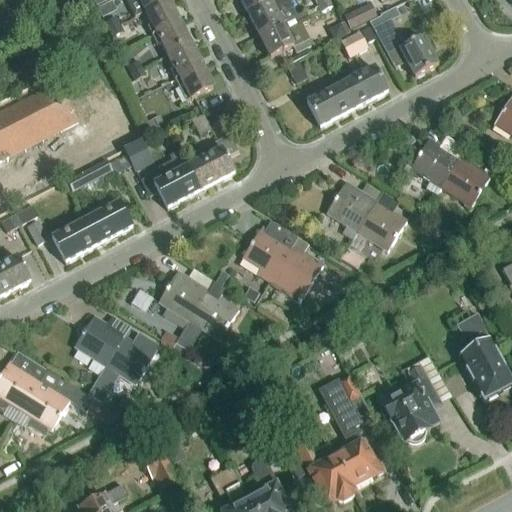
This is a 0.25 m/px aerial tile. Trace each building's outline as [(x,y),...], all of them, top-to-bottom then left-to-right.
[(123,0),(134,21),(144,16),(168,3),(166,0),(123,0)] [(237,0),(247,18),(283,0),(237,0)] [(297,20),(294,14),(286,0),(283,0),(247,18),(258,39),(285,26),(297,20)] [(328,0),(316,0),(313,2),(317,10),(330,3),(328,0)] [(511,0),(508,4),(509,5),(499,16),(506,22),(511,16),(511,0)] [(179,26),(168,3),(144,16),(151,29),(147,31),(152,41),(179,26)] [(330,3),(317,10),(320,17),(334,11),(330,3)] [(369,7),(343,22),(350,34),(376,20),(369,7)] [(386,15),(379,19),(380,20),(371,25),(395,72),(405,66),(414,83),(438,71),(423,42),(405,52),(386,15)] [(270,63),(293,51),(309,43),(302,29),(310,24),(306,16),(297,20),(285,26),(258,39),(270,63)] [(104,27),(108,35),(119,29),(115,21),(104,27)] [(190,47),(179,26),(152,41),(156,49),(160,47),(166,60),(190,47)] [(123,36),(119,29),(108,35),(112,42),(123,36)] [(376,42),(369,30),(360,35),(367,47),(376,42)] [(359,36),(340,46),(349,63),(368,53),(359,36)] [(170,75),(175,85),(202,71),(190,47),(166,60),(173,73),(170,75)] [(127,71),(131,78),(142,73),(138,65),(127,71)] [(288,73),(296,89),(308,83),(299,66),(288,73)] [(214,93),(202,71),(175,85),(186,107),(214,93)] [(339,90),(353,115),(387,97),(374,72),(339,90)] [(146,79),(142,73),(131,78),(135,85),(146,79)] [(57,86),(0,115),(0,165),(78,125),(57,86)] [(319,133),(353,115),(339,90),(306,108),(319,133)] [(511,98),(494,128),(511,139),(511,98)] [(191,124),(200,140),(212,134),(203,118),(191,124)] [(159,120),(147,126),(153,138),(165,132),(159,120)] [(86,124),(60,137),(68,152),(93,139),(86,124)] [(187,171),(200,196),(235,177),(226,161),(238,154),(229,138),(206,150),(210,159),(187,171)] [(438,196),(442,191),(460,161),(466,152),(447,140),(441,149),(430,142),(411,172),(432,185),(428,190),(438,196)] [(142,144),(123,154),(134,174),(153,165),(142,144)] [(511,157),(503,151),(496,162),(506,168),(511,158),(511,157)] [(178,176),(187,171),(178,154),(170,159),(172,164),(177,174),(178,176)] [(124,174),(131,171),(125,160),(118,163),(124,174)] [(460,161),(442,191),(472,209),(490,180),(460,161)] [(116,179),(124,174),(118,163),(98,174),(109,194),(120,188),(116,179)] [(167,213),(200,196),(187,171),(178,176),(177,174),(172,164),(157,172),(159,175),(141,184),(149,200),(158,196),(167,213)] [(327,216),(358,235),(383,196),(367,186),(361,196),(346,186),(327,216)] [(358,235),(388,254),(406,224),(393,216),(399,206),(383,196),(358,235)] [(96,217),(84,224),(98,250),(133,232),(119,205),(110,210),(107,205),(93,213),(96,217)] [(31,208),(16,216),(22,228),(37,220),(31,208)] [(0,225),(6,237),(22,228),(16,216),(0,224),(0,225)] [(64,268),(98,250),(84,224),(76,228),(74,223),(60,231),(62,235),(50,242),(64,268)] [(48,244),(37,225),(25,232),(36,251),(48,244)] [(256,279),(270,287),(298,243),(270,226),(266,232),(263,230),(243,261),(261,272),(256,279)] [(298,243),(270,287),(268,289),(299,308),(324,268),(303,256),(308,249),(298,243)] [(363,264),(347,253),(340,264),(356,275),(363,264)] [(0,270),(0,302),(31,286),(18,261),(0,270)] [(511,291),(509,292),(511,296),(511,268),(502,274),(511,291)] [(209,295),(215,285),(194,272),(188,282),(178,275),(170,288),(166,286),(163,291),(166,293),(156,309),(165,315),(162,320),(184,334),(209,295)] [(222,275),(216,285),(223,289),(229,280),(222,275)] [(250,290),(242,302),(253,308),(260,296),(250,290)] [(144,291),(136,305),(151,313),(159,298),(144,291)] [(209,295),(184,334),(178,342),(174,349),(186,357),(199,335),(218,347),(239,314),(209,295)] [(478,318),(459,329),(465,341),(470,338),(478,352),(461,362),(484,405),(511,390),(511,384),(483,330),(484,330),(478,318)] [(95,320),(76,351),(95,363),(88,372),(100,380),(102,375),(125,339),(95,320)] [(272,335),(272,325),(264,325),(264,335),(272,335)] [(149,356),(155,348),(130,331),(125,339),(102,375),(128,392),(132,386),(136,389),(155,360),(149,356)] [(172,338),(167,347),(173,350),(174,349),(178,342),(172,338)] [(10,407),(22,415),(48,374),(18,356),(12,366),(10,365),(0,381),(0,410),(3,412),(8,411),(10,407)] [(383,410),(380,414),(386,425),(391,424),(392,427),(393,426),(404,448),(429,434),(428,433),(438,427),(431,414),(442,409),(421,369),(407,377),(414,391),(382,408),(383,410)] [(84,418),(94,403),(48,374),(22,415),(52,434),(68,408),(84,418)] [(81,375),(81,386),(91,386),(91,376),(81,375)] [(350,380),(322,395),(328,407),(324,409),(332,424),(336,422),(352,453),(335,462),(351,493),(352,492),(385,475),(378,462),(377,461),(373,463),(364,446),(363,446),(355,431),(362,427),(350,405),(360,399),(350,380)] [(121,421),(101,408),(94,403),(86,415),(107,428),(121,421)] [(273,452),(260,429),(247,437),(259,460),(273,452)] [(186,461),(177,444),(164,451),(173,468),(186,461)] [(306,444),(295,450),(327,509),(337,504),(337,505),(343,506),(352,501),(354,497),(352,492),(351,493),(335,462),(328,449),(313,457),(306,444)] [(152,474),(168,465),(161,453),(140,464),(147,477),(152,474)] [(248,505),(251,511),(288,511),(288,510),(291,509),(286,501),(283,503),(273,484),(275,483),(263,462),(251,468),(253,473),(252,474),(264,496),(249,504),(248,505)] [(178,483),(168,465),(152,474),(162,492),(178,483)] [(219,499),(226,495),(234,511),(232,511),(251,511),(248,505),(249,504),(231,472),(210,484),(219,499)] [(111,511),(111,510),(129,501),(123,490),(79,511),(111,511)]
